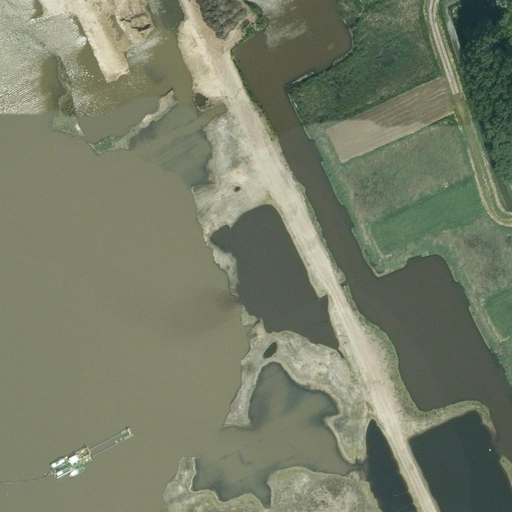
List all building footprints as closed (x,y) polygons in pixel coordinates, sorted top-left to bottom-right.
[(1,0),(28,66),(56,55),(56,57),(69,51),(48,0),(1,0)] [(75,0),(89,34),(110,26),(100,0),(75,0)] [(103,42),(40,69),(50,94),(53,100),(73,91),(68,80),(112,62),(103,42)] [(0,91),(9,88),(0,68),(0,91)] [(26,191),(34,189),(30,178),(23,181),(26,191)]
